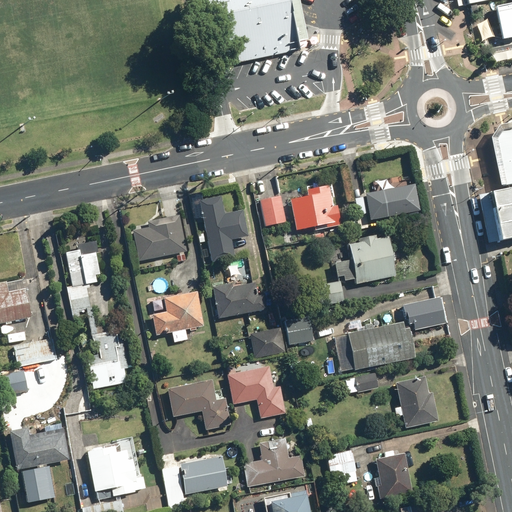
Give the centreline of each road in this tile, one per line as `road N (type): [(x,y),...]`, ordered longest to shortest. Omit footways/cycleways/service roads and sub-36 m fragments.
road 1 (residential): [(0,201),(343,130)]
road 2 (secondary): [(455,204),(511,478)]
